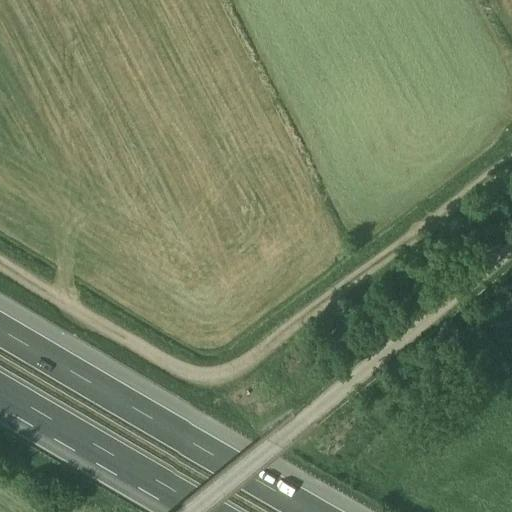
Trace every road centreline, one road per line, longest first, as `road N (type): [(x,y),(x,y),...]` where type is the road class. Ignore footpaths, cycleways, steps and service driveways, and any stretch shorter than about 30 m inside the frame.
road 1 (track): [(511,151),(216,363),(168,349),(0,248)]
road 2 (unclassified): [(171,511),(511,229)]
road 3 (motorway): [(323,511),(0,318)]
road 4 (motorway): [(0,380),(218,511)]
